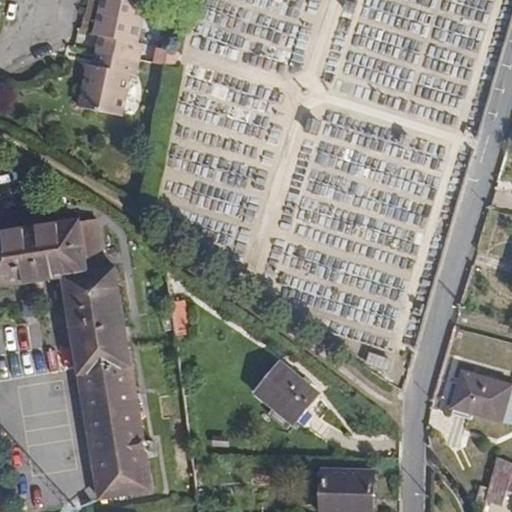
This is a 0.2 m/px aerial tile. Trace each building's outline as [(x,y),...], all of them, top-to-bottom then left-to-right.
[(137,45),(145,3),(128,0),(101,0),(98,18),(106,19),(102,40),(99,55),(139,64),(142,46),(137,45)] [(360,0),(346,0),(344,7),(356,12),(360,0)] [(102,40),(106,19),(98,18),(94,38),(102,40)] [(122,118),(130,79),(135,80),(139,64),(99,55),(96,67),(92,88),(84,86),(80,110),(122,118)] [(92,88),(96,67),(88,66),(84,86),(92,88)] [(309,118),(305,133),(317,136),(321,121),(309,118)] [(408,134),(396,129),(391,142),(403,147),(408,134)] [(155,491),(123,269),(110,271),(102,221),(86,223),(85,221),(0,233),(0,289),(69,279),(102,500),(155,491)] [(371,355),(369,363),(387,369),(389,362),(371,355)] [(318,393),(279,362),(255,391),(294,423),(318,393)] [(498,428),(510,392),(461,375),(449,411),(498,428)] [(511,478),(511,465),(497,459),(490,484),(488,490),(485,502),(503,508),(508,491),(511,478)] [(374,511),(375,471),(325,470),(323,511),(374,511)] [(475,503),(484,506),(485,502),(488,490),(480,487),(475,503)]
